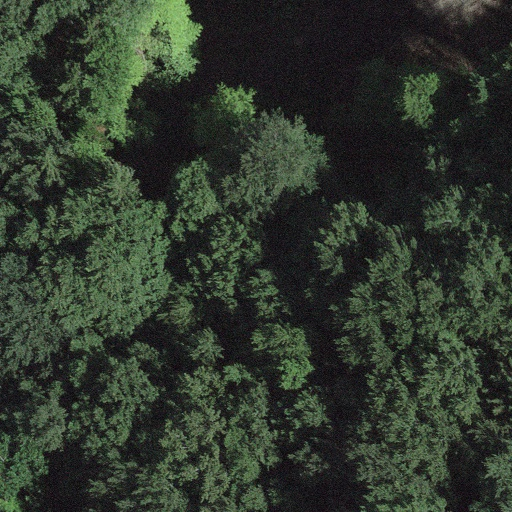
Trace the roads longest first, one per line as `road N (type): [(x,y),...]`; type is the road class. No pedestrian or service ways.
road 1 (track): [(209,511),(207,422),(158,243),(148,155),(173,107),(213,82),(437,0)]
road 2 (track): [(0,191),(89,348),(141,511)]
